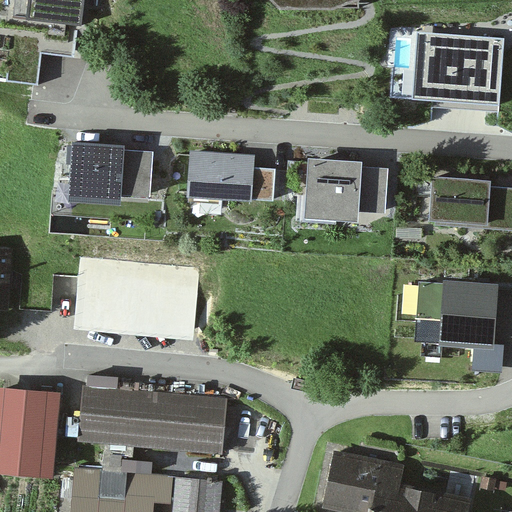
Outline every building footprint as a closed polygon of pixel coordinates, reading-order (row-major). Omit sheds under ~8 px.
[(95,0),(14,0),(11,22),(91,33),(95,0)] [(360,0),(269,0),(279,10),(360,10),(360,0)] [(505,38),(417,33),(413,100),(501,105),(505,38)] [(150,147),(71,142),(68,202),(147,206),(150,147)] [(255,153),(191,149),(188,195),(251,199),(255,153)] [(388,161),(308,156),(305,214),(384,219),(388,161)] [(432,219),(511,224),(511,191),(485,190),(485,185),(486,181),(430,177),(429,196),(427,219),(432,219)] [(199,269),(81,259),(75,326),(193,336),(199,269)] [(16,306),(48,308),(50,291),(51,276),(18,273),(16,306)] [(499,286),(421,281),(417,340),(495,345),(499,286)] [(222,406),(223,400),(80,387),(79,399),(75,438),(103,440),(129,443),(218,451),(220,426),(221,418),(231,419),(232,407),(222,406)] [(0,467),(45,471),(49,435),(52,397),(0,391),(0,467)] [(68,511),(170,511),(173,477),(116,472),(118,454),(128,455),(129,443),(103,440),(103,443),(100,471),(73,469),(68,511)] [(321,502),(324,503),(367,511),(378,462),(331,453),(321,502)] [(399,467),(378,462),(367,511),(462,511),(465,500),(395,486),(399,467)] [(173,477),(170,511),(210,511),(214,480),(208,480),(208,478),(205,477),(205,480),(173,477)]
